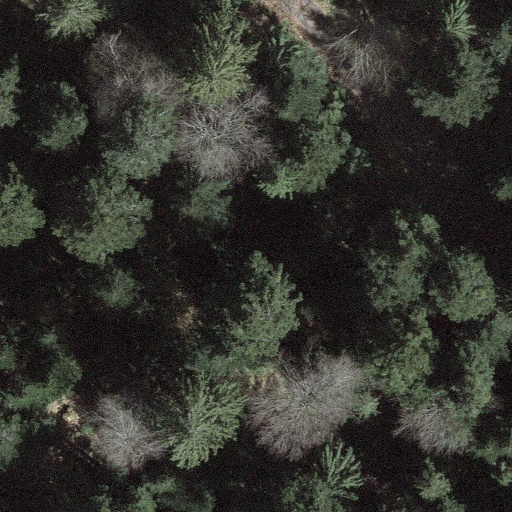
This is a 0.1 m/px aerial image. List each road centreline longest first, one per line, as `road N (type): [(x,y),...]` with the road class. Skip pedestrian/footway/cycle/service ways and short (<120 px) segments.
road 1 (track): [(430,511),(316,436),(206,428),(0,477)]
road 2 (track): [(290,0),(511,274)]
